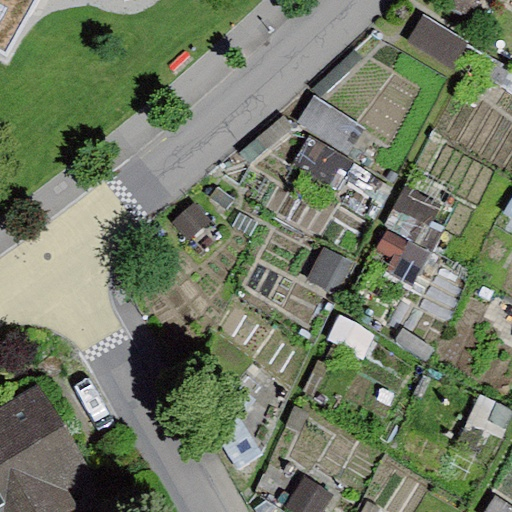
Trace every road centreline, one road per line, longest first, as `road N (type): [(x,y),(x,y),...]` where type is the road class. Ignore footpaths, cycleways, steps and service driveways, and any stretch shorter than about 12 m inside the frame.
road 1 (residential): [(57,266),(361,0)]
road 2 (residential): [(197,511),(57,266)]
